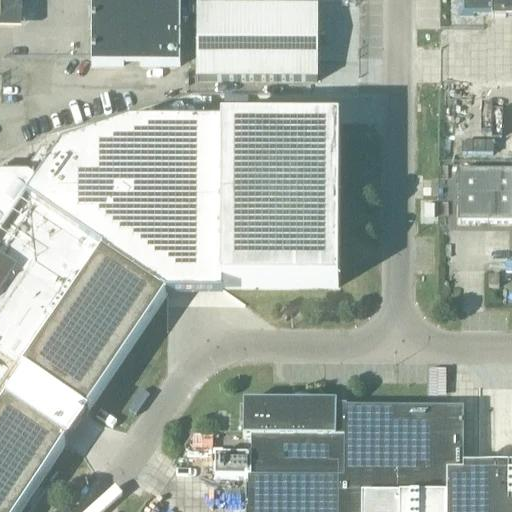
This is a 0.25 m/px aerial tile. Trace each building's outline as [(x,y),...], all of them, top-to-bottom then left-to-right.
[(22,0),(0,0),(0,31),(23,32),(22,0)] [(90,0),(90,67),(179,67),(179,0),(90,0)] [(511,0),(461,0),(461,8),(459,8),(459,18),(473,18),(473,16),(491,16),(491,18),(511,18),(511,0)] [(196,82),(317,83),(317,11),(196,10),(196,82)] [(511,90),(464,90),(463,131),(511,131),(511,90)] [(222,299),(222,288),(338,289),(338,126),(221,125),(221,126),(129,125),(60,150),(55,156),(48,151),(44,153),(27,177),(0,176),(0,511),(21,511),(66,446),(68,447),(87,418),(85,417),(165,299),(222,299)] [(511,172),(458,173),(457,225),(511,224),(511,172)] [(433,206),(423,206),(423,218),(433,218),(433,206)] [(498,289),(498,278),(487,278),(487,289),(498,289)] [(437,369),(437,392),(454,392),(455,369),(437,369)] [(247,481),(247,511),(511,511),(511,471),(460,471),(461,412),(345,411),(345,409),(243,408),(242,440),(251,440),(250,458),(215,458),(215,480),(247,481)]
